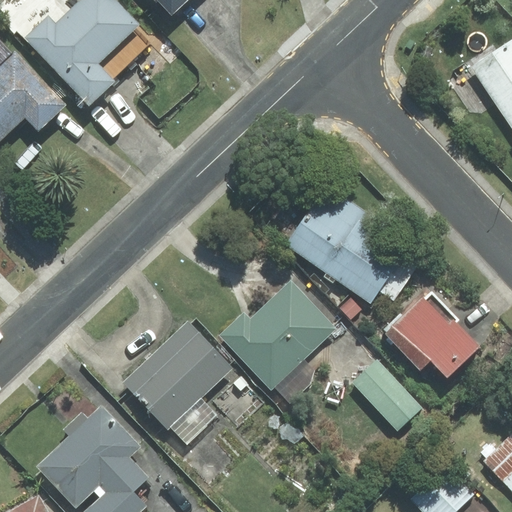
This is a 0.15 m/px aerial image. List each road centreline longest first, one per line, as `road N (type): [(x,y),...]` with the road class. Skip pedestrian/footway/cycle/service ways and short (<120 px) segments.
road 1 (residential): [(326,56),(0,362)]
road 2 (residential): [(511,251),(326,56)]
